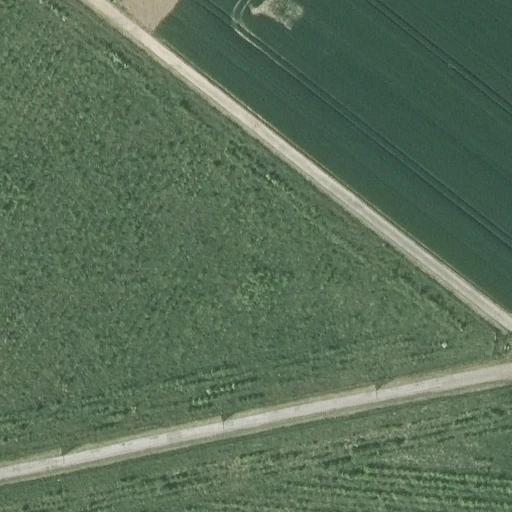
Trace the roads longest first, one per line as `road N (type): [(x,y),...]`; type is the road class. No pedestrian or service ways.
road 1 (residential): [(511,329),(92,0)]
road 2 (unclassified): [(511,369),(0,475)]
